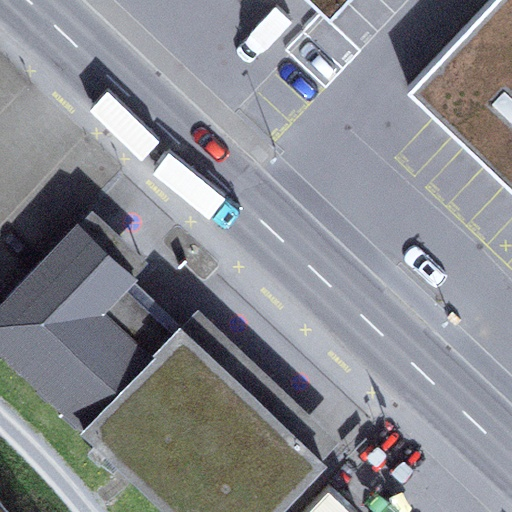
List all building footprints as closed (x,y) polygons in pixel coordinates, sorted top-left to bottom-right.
[(343,0),(316,0),(330,13),(343,0)] [(511,0),(491,0),(408,88),(511,185),(511,0)] [(135,273),(149,258),(93,206),(79,220),(135,273)] [(135,273),(79,220),(0,304),(0,350),(172,511),(271,511),(324,456),(323,455),(182,323),(181,321),(173,329),(151,353),(102,307),(125,284),(135,273)] [(151,353),(173,329),(125,284),(102,307),(151,353)] [(323,455),(339,437),(198,305),(182,323),(323,455)] [(357,511),(358,511),(329,485),(303,511),(357,511)]
